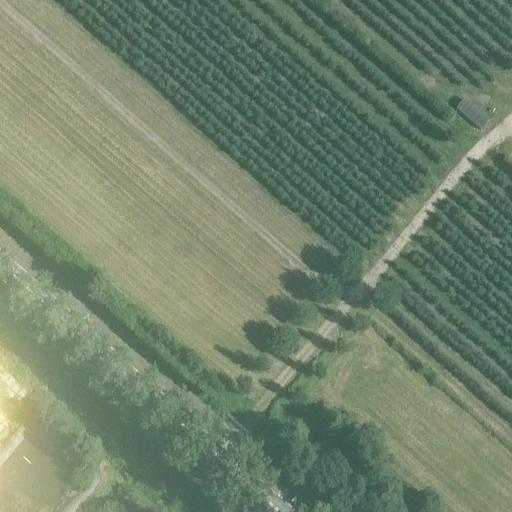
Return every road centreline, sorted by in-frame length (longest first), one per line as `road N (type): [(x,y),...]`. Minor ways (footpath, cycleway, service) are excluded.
road 1 (track): [(0,2),(324,284),(354,299)]
road 2 (track): [(0,76),(311,348)]
road 3 (secondary): [(277,511),(0,263)]
road 4 (track): [(286,377),(205,330),(0,153)]
road 5 (track): [(216,457),(370,281)]
road 6 (track): [(511,109),(498,99),(446,98),(335,0)]
road 7 (track): [(370,281),(475,153),(511,126)]
road 8 (track): [(370,281),(511,406)]
